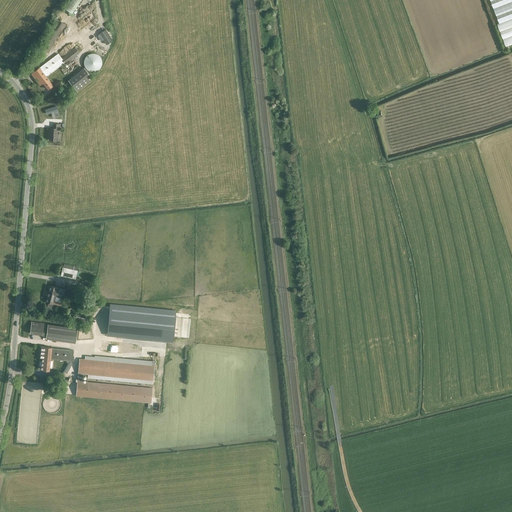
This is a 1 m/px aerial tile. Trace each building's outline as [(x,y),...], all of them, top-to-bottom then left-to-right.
[(67,0),(63,7),(73,14),(81,0),(67,0)] [(511,0),(490,0),(499,23),(497,24),(506,47),(511,44),(511,0)] [(36,53),(44,58),(66,24),(58,19),(36,53)] [(43,83),(48,89),(53,85),(48,79),(47,76),(64,63),(65,64),(80,53),(75,47),(62,58),(58,53),(40,67),(39,67),(31,73),(40,85),(43,83)] [(93,79),(85,69),(69,81),(77,92),(93,79)] [(59,80),(54,84),(58,89),(63,86),(59,80)] [(56,105),(46,108),(49,114),(58,111),(56,105)] [(49,139),(57,140),(58,129),(60,129),(61,124),(53,123),(53,128),(50,128),(49,139)] [(77,271),(63,267),(61,275),(75,279),(77,271)] [(45,301),(54,304),(56,296),(63,298),(66,290),(49,285),(48,291),(45,301)] [(107,335),(173,341),(176,310),(110,304),(107,335)] [(89,324),(92,312),(87,311),(85,318),(74,315),(73,320),(89,324)] [(46,339),(75,344),(78,329),(32,321),(30,333),(46,336),(46,339)] [(127,344),(128,338),(107,337),(106,341),(103,341),(102,350),(135,353),(136,344),(127,344)] [(41,369),(50,370),(50,366),(52,366),(53,361),(51,361),(51,359),(74,361),(74,356),(73,355),(74,350),(52,348),(52,347),(41,346),(40,358),(42,358),(42,361),(41,361),(40,362),(39,365),(40,366),(42,366),(41,369)] [(77,395),(151,403),(153,388),(83,382),(83,374),(153,380),(155,366),(154,366),(155,361),(152,360),(152,361),(95,355),(95,357),(85,356),(85,359),(80,359),(77,395)] [(72,363),(70,361),(64,372),(66,373),(72,363)]
